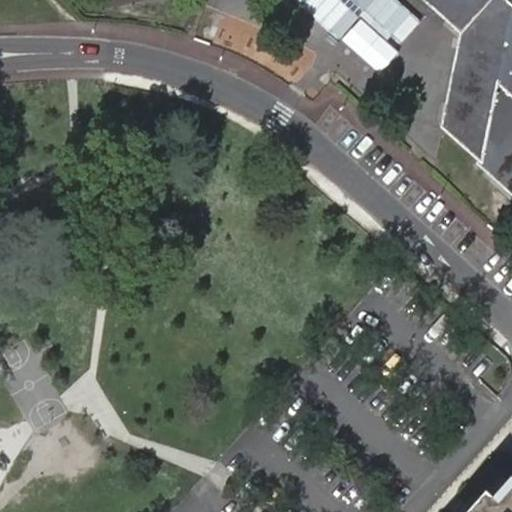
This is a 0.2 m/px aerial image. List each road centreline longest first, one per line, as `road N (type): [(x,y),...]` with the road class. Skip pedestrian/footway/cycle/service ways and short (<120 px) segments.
road 1 (residential): [(0,56),(157,65),(235,92),(365,189),(511,322)]
road 2 (residential): [(415,511),(511,403)]
